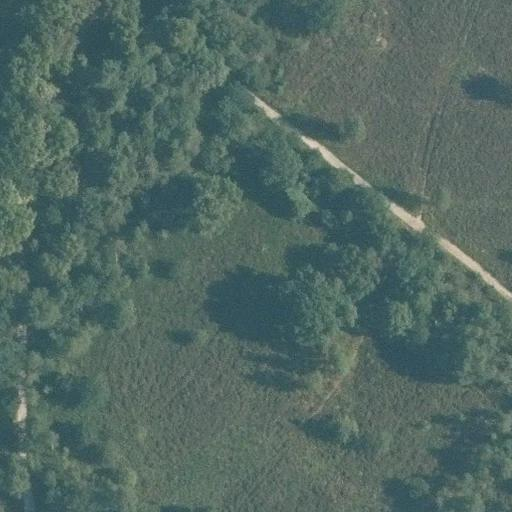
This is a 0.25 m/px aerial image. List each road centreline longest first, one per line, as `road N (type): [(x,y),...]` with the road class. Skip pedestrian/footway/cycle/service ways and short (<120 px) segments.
road 1 (track): [(150,0),(216,76),(511,306)]
road 2 (track): [(106,0),(75,31),(18,250),(0,265)]
road 3 (track): [(18,250),(27,511)]
